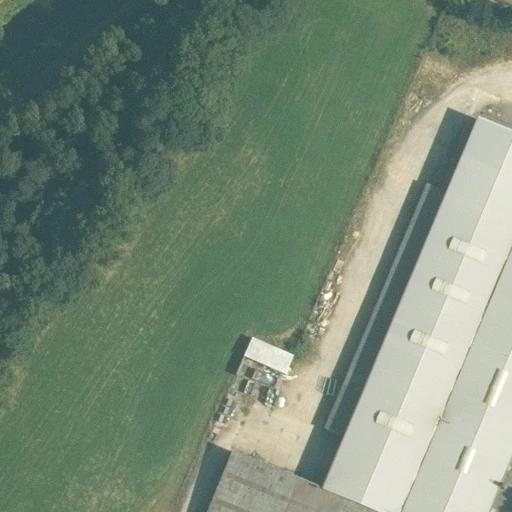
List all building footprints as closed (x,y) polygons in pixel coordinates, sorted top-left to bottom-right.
[(511,511),(511,136),(477,122),(446,195),(426,187),(401,246),(422,254),(368,382),(363,395),(344,440),(328,477),(318,473),(312,487),(232,454),(207,511),(511,511)] [(401,246),(348,373),(368,382),(422,254),(401,246)] [(243,362),(291,382),(300,362),(252,342),(243,362)] [(368,382),(348,373),(342,387),(363,395),(368,382)] [(363,395),(342,387),(323,431),(344,440),(363,395)]
